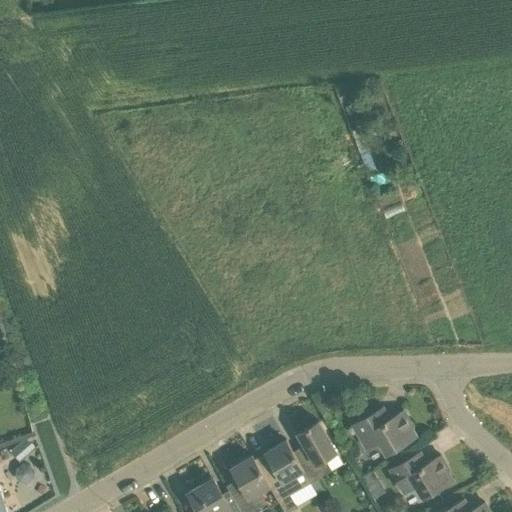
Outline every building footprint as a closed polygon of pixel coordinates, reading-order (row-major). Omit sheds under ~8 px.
[(354,104),(346,107),(349,114),(357,111),(354,104)] [(390,137),(379,141),(383,154),(395,149),(390,137)] [(323,399),(326,409),(336,406),(333,396),(323,399)] [(411,426),(413,425),(404,410),(390,418),(383,407),(354,424),(367,446),(379,440),(386,452),(416,435),(411,426)] [(332,470),(324,458),(337,451),(319,420),(298,432),(307,448),(296,454),(311,482),(332,470)] [(38,445),(29,436),(13,451),(22,461),(38,445)] [(291,494),(311,482),(296,454),(287,439),(266,451),(275,466),(264,473),(270,484),(270,485),(281,505),(285,511),(286,511),(298,505),(291,494)] [(264,473),(253,454),(232,466),(241,482),(229,489),(231,493),(242,511),(252,511),(266,504),(259,491),(270,485),(270,484),(264,473)] [(448,470),(450,469),(441,454),(420,466),(413,455),(392,469),(405,491),(416,485),(423,497),(453,479),(448,470)] [(374,470),(362,477),(368,488),(380,481),(374,470)] [(220,511),(230,507),(213,477),(189,491),(201,511),(200,511),(220,511)] [(491,511),(485,501),(466,511),(462,511),(457,502),(439,511),(491,511)]
